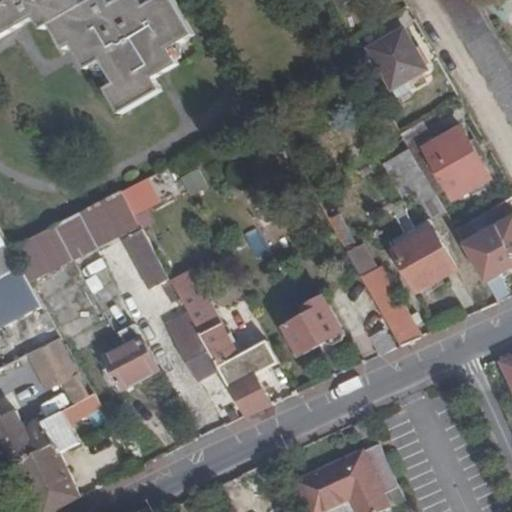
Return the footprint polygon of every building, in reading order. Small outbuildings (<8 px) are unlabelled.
[(0,0),(0,27),(6,39),(38,20),(26,0),(0,0)] [(26,0),(38,20),(44,17),(51,30),(60,24),(73,48),(80,45),(93,68),(109,60),(123,82),(114,88),(129,114),(145,105),(113,46),(187,7),(182,0),(167,0),(153,8),(148,0),(131,0),(119,7),(115,0),(100,0),(90,6),(86,0),(26,0)] [(451,0),(475,41),(499,28),(482,0),(451,0)] [(113,46),(145,105),(170,90),(164,79),(186,65),(178,51),(203,36),(187,7),(113,46)] [(414,75),(433,64),(412,27),(379,47),(402,88),(417,80),(414,75)] [(511,105),(511,50),(499,28),(475,41),(511,105)] [(436,69),(433,64),(414,75),(417,80),(436,69)] [(471,129),(451,139),(481,190),(500,180),(471,129)] [(481,190),(451,139),(435,148),(465,200),(481,190)] [(404,200),(431,189),(415,151),(388,162),(404,200)] [(193,198),(212,188),(201,168),(182,178),(193,198)] [(150,223),(131,189),(93,209),(112,243),(128,234),(150,223)] [(61,224),(80,259),(112,243),(93,209),(61,224)] [(344,214),(338,217),(355,247),(361,244),(344,214)] [(150,223),(128,234),(158,288),(168,282),(179,276),(150,223)] [(61,224),(19,245),(22,252),(38,280),(80,259),(61,224)] [(511,224),(503,229),(511,244),(511,224)] [(421,239),(404,248),(428,290),(467,269),(444,226),(421,239)] [(496,281),(511,272),(511,244),(503,229),(475,245),(496,281)] [(400,241),(404,248),(421,239),(417,231),(400,241)] [(371,276),(378,272),(366,251),(359,254),(371,276)] [(0,264),(0,339),(54,308),(38,280),(22,252),(0,264)] [(412,345),(430,337),(390,266),(378,272),(371,276),(412,345)] [(191,297),(179,276),(168,282),(180,303),(191,297)] [(353,331),(333,294),(314,304),(319,313),(295,325),(310,353),(327,344),(331,352),(351,342),(353,331)] [(206,378),(229,365),(205,323),(198,310),(175,323),(206,378)] [(384,333),(394,327),(387,314),(377,321),(384,333)] [(256,415),(282,403),(266,373),(276,368),(264,345),(248,354),(231,322),(220,328),(215,318),(205,323),(229,365),(256,415)] [(133,388),(168,369),(143,324),(127,332),(135,345),(114,356),(119,364),(113,367),(122,383),(128,380),(133,388)] [(391,355),(406,348),(394,327),(384,333),(380,336),(391,355)] [(85,401),(102,392),(69,335),(37,352),(56,388),(72,379),(85,401)] [(276,368),(289,361),(276,339),(264,345),(276,368)] [(0,371),(12,365),(0,343),(0,371)] [(51,511),(57,511),(90,496),(67,452),(87,441),(77,424),(110,406),(102,392),(85,401),(50,421),(63,444),(25,464),(51,511)] [(2,422),(25,464),(63,444),(50,421),(34,429),(24,410),(2,422)] [(410,490),(389,448),(306,486),(317,511),(342,511),(362,503),(365,511),(397,511),(392,498),(399,495),(410,490)] [(405,511),(416,505),(410,490),(399,495),(405,511)]
